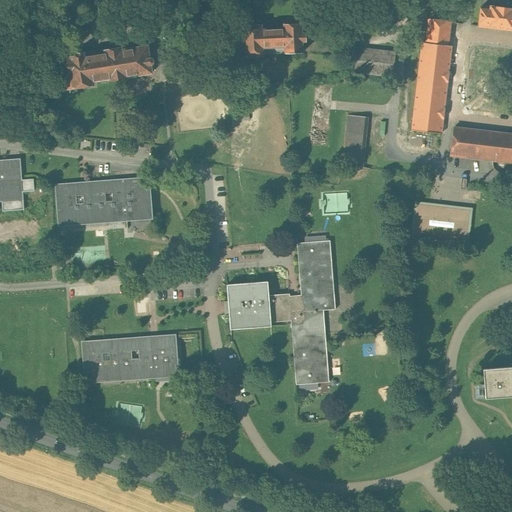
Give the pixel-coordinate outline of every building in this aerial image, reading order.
[(511,10),(490,7),(490,9),(481,8),(479,27),(511,30),(511,12),(511,10)] [(451,21),(429,19),(426,42),(422,42),(413,131),(441,134),(450,45),(448,45),(451,21)] [(301,26),(283,27),(283,29),(262,30),(261,28),(245,28),(247,58),(266,57),(265,54),(302,53),(302,43),(306,43),(306,35),(302,35),(301,26)] [(108,55),(85,59),(84,55),(78,56),(78,57),(72,58),(73,61),(63,62),(67,91),(97,86),(96,84),(111,81),(111,83),(130,80),(130,78),(152,74),(151,68),(155,67),(153,58),(150,59),(148,47),(123,52),(123,48),(107,50),(108,55)] [(394,53),(356,49),(354,73),(392,77),(394,53)] [(365,117),(349,116),(344,163),(360,165),(365,117)] [(511,134),(455,129),(452,156),(511,162),(511,134)] [(0,201),(2,201),(2,211),(24,210),(22,192),(26,191),(34,191),(33,179),(26,180),(25,180),(21,180),(20,159),(0,160),(0,201)] [(148,178),(56,185),(59,226),(151,219),(148,178)] [(469,210),(417,204),(413,238),(466,244),(469,210)] [(330,240),(297,243),(301,295),(289,296),(289,294),(268,295),(267,281),(226,285),(230,329),(271,326),(271,322),(291,320),(296,384),(329,382),(323,310),(335,309),(330,240)] [(175,335),(82,342),(85,383),(178,376),(175,335)] [(511,367),(483,369),(485,398),(511,396),(511,367)] [(117,404),(117,424),(140,425),(141,404),(117,404)]
